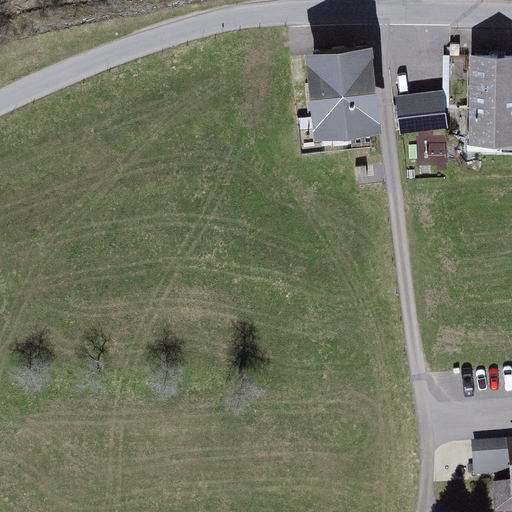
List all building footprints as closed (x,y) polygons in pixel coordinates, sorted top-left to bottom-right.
[(369,39),(304,47),(315,133),(379,126),(369,39)] [(511,55),(470,55),(470,145),(511,144),(511,55)] [(445,98),(401,104),(406,136),(449,130),(445,98)] [(386,168),(360,170),(361,189),(388,188),(386,168)] [(472,438),(472,470),(505,471),(505,439),(472,438)] [(511,511),(511,485),(497,486),(498,511),(511,511)]
